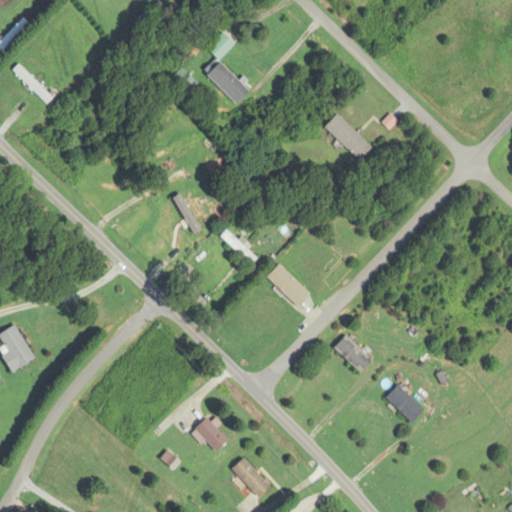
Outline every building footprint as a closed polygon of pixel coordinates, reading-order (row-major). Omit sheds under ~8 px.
[(28,25),(22,20),(0,41),(0,44),(4,49),(28,25)] [(207,76),(235,105),(248,92),(219,63),(207,76)] [(45,105),(51,99),(18,66),(12,72),(45,105)] [(359,161),(371,148),(336,115),(324,128),(359,161)] [(173,199),(191,236),(199,232),(180,195),(173,199)] [(258,258),(239,239),(237,241),(226,230),(220,237),(249,267),(258,258)] [(266,278),(296,308),(309,295),(279,265),(266,278)] [(474,310),(478,305),(475,302),(484,293),(488,296),(507,277),(502,272),(469,304),(474,310)] [(1,358),(11,374),(34,360),(14,326),(0,334),(0,340),(8,354),(1,358)] [(371,361),(346,336),(333,348),(358,373),(371,361)] [(385,399),(410,424),(423,411),(398,386),(385,399)] [(196,427),(212,453),(225,445),(210,418),(196,427)] [(171,424),(166,419),(153,433),(159,438),(171,424)] [(259,499),(270,488),(242,459),(231,471),(259,499)]
